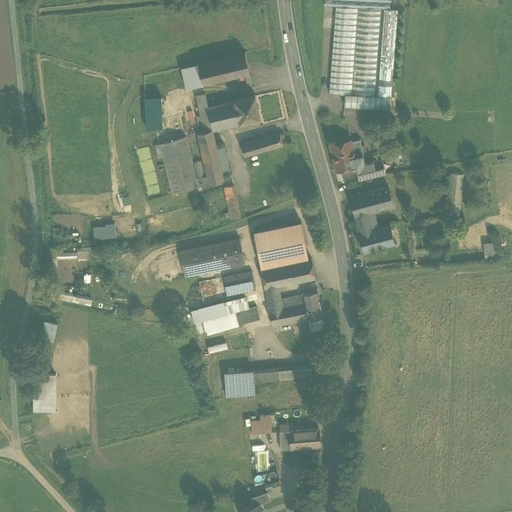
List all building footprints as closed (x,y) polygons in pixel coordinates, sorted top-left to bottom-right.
[(390,0),(324,0),(324,5),(335,6),(390,10),(390,0)] [(398,11),(390,10),(335,6),(328,94),(344,95),(344,107),(390,110),(398,11)] [(244,53),(197,63),(202,84),(249,74),(244,53)] [(197,63),(182,67),(186,88),(202,84),(197,63)] [(205,91),(195,93),(204,131),(206,138),(214,136),(212,129),(207,105),(208,105),(205,91)] [(160,95),(149,95),(149,121),(161,120),(160,95)] [(255,95),(234,99),(240,122),(261,117),(255,95)] [(208,105),(207,105),(212,129),(240,122),(234,99),(208,105)] [(214,136),(206,138),(204,131),(197,132),(207,174),(209,183),(224,179),(222,171),(218,153),(214,136)] [(279,132),(241,143),(244,155),(282,144),(279,132)] [(186,135),(159,142),(172,193),(199,186),(196,177),(186,135)] [(351,141),(350,139),(329,144),(336,170),(356,165),(359,180),(385,174),(382,159),(364,163),(359,139),(351,141)] [(226,151),(218,153),(222,171),(230,169),(226,151)] [(194,161),(198,177),(205,175),(201,160),(194,161)] [(464,173),(451,172),(447,213),(460,215),(464,173)] [(198,177),(196,177),(199,186),(209,183),(207,174),(205,175),(198,177)] [(234,184),(224,186),(230,217),(240,215),(234,184)] [(388,187),(375,191),(378,203),(372,205),(374,210),(393,206),(388,187)] [(375,191),(350,197),(359,234),(378,229),(373,211),(374,210),(372,205),(378,203),(375,191)] [(123,203),(130,202),(128,194),(122,196),(123,203)] [(114,222),(105,224),(106,226),(107,236),(116,235),(114,222)] [(301,222),(254,231),(261,268),(276,264),(308,258),(301,222)] [(378,229),(359,234),(363,251),(394,244),(389,226),(378,229)] [(239,237),(180,248),(185,274),(244,262),(239,237)] [(483,242),(484,249),(494,248),(493,241),(483,242)] [(78,258),(90,257),(90,248),(77,248),(77,253),(78,258)] [(494,248),(484,249),(485,258),(495,257),(494,248)] [(308,258),(276,264),(280,284),(315,278),(311,258),(308,258)] [(261,268),(264,287),(280,284),(276,264),(261,268)] [(252,270),(223,275),(227,293),(255,288),(252,270)] [(280,284),(264,287),(267,300),(283,297),(280,284)] [(318,291),(305,293),(303,293),(308,319),(321,317),(322,316),(318,291)] [(236,309),(256,305),(253,292),(191,310),(194,322),(236,309)] [(283,297),(267,300),(272,326),(302,320),(308,319),(303,293),(283,297)] [(76,296),(75,302),(91,306),(92,300),(76,296)] [(256,305),(236,309),(194,322),(197,331),(207,328),(208,332),(239,323),(238,321),(259,316),(256,305)] [(321,317),(308,319),(310,330),(311,331),(324,328),(321,317)] [(304,331),(310,330),(308,319),(302,320),(304,331)] [(44,320),(34,366),(47,369),(57,323),(44,320)] [(310,364),(284,366),(285,378),(311,376),(310,364)] [(278,366),(252,368),(253,380),(279,379),(278,366)] [(252,368),(224,370),(226,394),(254,392),(253,380),(252,368)] [(55,374),(33,374),(33,410),(56,410),(55,374)] [(260,418),(250,419),(251,432),(271,431),(270,418),(260,418)] [(319,429),(289,430),(290,448),(299,447),(308,447),(319,446),(319,429)] [(289,430),(279,431),(280,448),(290,448),(289,430)] [(256,468),(267,468),(267,449),(256,449),(256,468)] [(266,486),(280,483),(279,478),(265,482),(266,486)] [(267,490),(250,496),(252,504),(259,502),(270,499),(267,490)] [(252,504),(240,508),(241,511),(261,511),(259,502),(252,504)]
